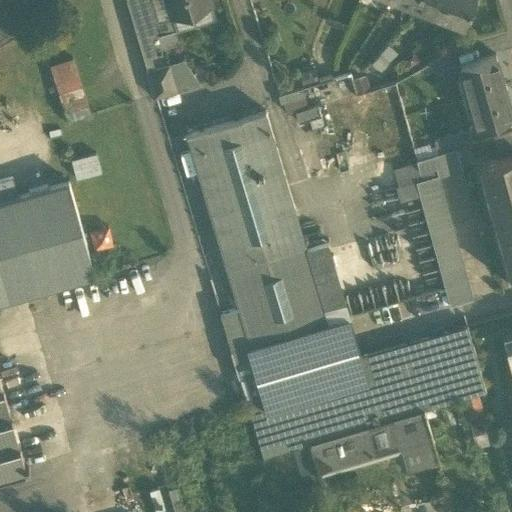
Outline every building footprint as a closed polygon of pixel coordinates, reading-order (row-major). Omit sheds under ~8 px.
[(126,0),(135,28),(161,20),(154,0),(126,0)] [(165,0),(154,0),(161,20),(135,28),(147,71),(155,69),(152,57),(157,55),(155,50),(177,44),(180,35),(178,28),(176,29),(172,17),(171,17),(165,0)] [(172,17),(176,29),(178,28),(215,17),(211,5),(213,4),(211,0),(165,0),(171,17),(172,17)] [(444,0),(415,0),(413,7),(438,16),(444,0)] [(472,0),(444,0),(438,16),(463,26),(472,0)] [(382,68),(392,53),(383,47),(373,63),(382,68)] [(429,64),(436,76),(452,67),(456,65),(449,53),(429,64)] [(460,64),(478,126),(511,116),(511,113),(495,54),(460,64)] [(90,114),(72,58),(49,65),(67,122),(90,114)] [(184,60),(169,65),(176,90),(200,83),(184,60)] [(147,71),(155,96),(176,90),(169,65),(155,69),(147,71)] [(458,79),(452,67),(436,76),(434,77),(440,88),(458,79)] [(303,87),(319,83),(315,68),(299,72),(303,87)] [(351,78),(356,94),(370,90),(365,74),(351,78)] [(303,87),(278,95),(280,102),(282,102),(303,95),(305,95),(303,87)] [(282,102),(285,113),(306,106),(303,95),(282,102)] [(295,111),(298,123),(321,116),(317,105),(295,111)] [(187,134),(193,153),(271,130),(265,110),(187,134)] [(193,153),(239,308),(250,345),(328,322),(323,306),(306,247),(271,130),(193,153)] [(447,137),(450,150),(456,149),(473,144),(469,131),(447,137)] [(511,132),(493,138),(498,157),(511,153),(511,132)] [(435,145),(437,154),(450,150),(447,137),(434,141),(435,145)] [(413,147),(417,160),(433,155),(437,154),(435,145),(430,147),(429,143),(413,147)] [(462,168),(456,149),(450,150),(437,154),(433,155),(436,166),(439,174),(439,175),(462,168)] [(71,160),(77,180),(101,173),(96,153),(71,160)] [(493,209),(498,226),(511,222),(511,153),(498,157),(480,162),(485,180),(488,179),(496,209),(493,209)] [(417,160),(416,160),(419,170),(436,166),(433,155),(417,160)] [(393,169),(398,186),(415,181),(437,175),(439,174),(436,166),(419,170),(417,162),(393,169)] [(416,181),(433,243),(455,237),(437,175),(416,181)] [(0,200),(17,195),(12,177),(0,180),(0,200)] [(419,195),(415,181),(398,186),(402,199),(419,195)] [(0,201),(0,302),(95,276),(68,182),(0,201)] [(511,222),(498,226),(503,243),(506,242),(511,263),(511,272),(511,273),(511,276),(511,222)] [(472,299),(455,237),(433,243),(450,305),(472,299)] [(328,241),(306,247),(323,306),(345,299),(328,241)] [(350,315),(345,299),(323,306),(328,322),(347,316),(350,315)] [(247,346),(250,345),(239,308),(220,314),(231,351),(247,346)] [(250,345),(247,346),(266,410),(366,380),(359,356),(354,338),(347,316),(328,322),(250,345)] [(467,326),(359,356),(366,380),(367,380),(380,421),(424,408),(485,390),(467,326)] [(367,380),(366,380),(266,410),(247,346),(231,351),(263,456),(309,442),(362,426),(380,421),(367,380)] [(0,483),(27,476),(0,380),(0,483)] [(431,435),(424,408),(380,421),(362,426),(370,453),(400,444),(431,435)] [(309,442),(317,469),(370,453),(362,426),(309,442)] [(438,459),(431,435),(400,444),(407,467),(438,459)] [(309,470),(311,476),(318,474),(308,442),(293,447),(301,472),(309,470)] [(183,511),(176,486),(167,489),(173,511),(183,511)] [(158,487),(148,489),(155,511),(165,509),(158,487)]
